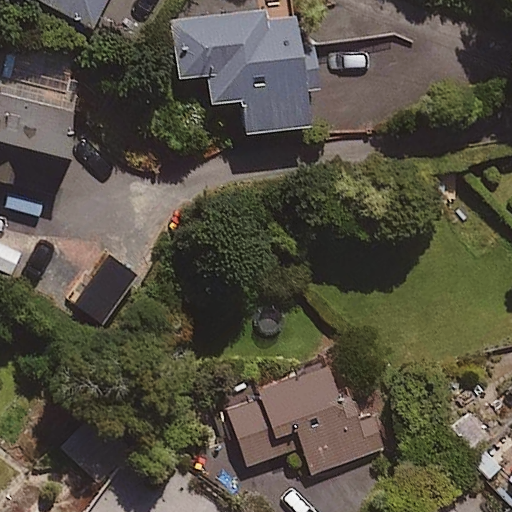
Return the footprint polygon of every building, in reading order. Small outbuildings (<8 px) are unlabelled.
[(108,0),(6,0),(26,10),(30,2),(91,34),(108,0)] [(304,95),(320,94),(315,48),(300,49),(296,14),(171,27),(178,90),(209,87),(212,117),(242,114),(245,143),(308,136),(304,95)] [(0,210),(48,225),(85,103),(0,76),(0,210)] [(82,287),(65,307),(96,334),(114,313),(82,287)] [(336,404),(322,371),(224,412),(248,470),(300,448),(312,478),(381,449),(370,422),(355,428),(343,400),(336,404)] [(511,453),(486,478),(511,506),(511,453)]
